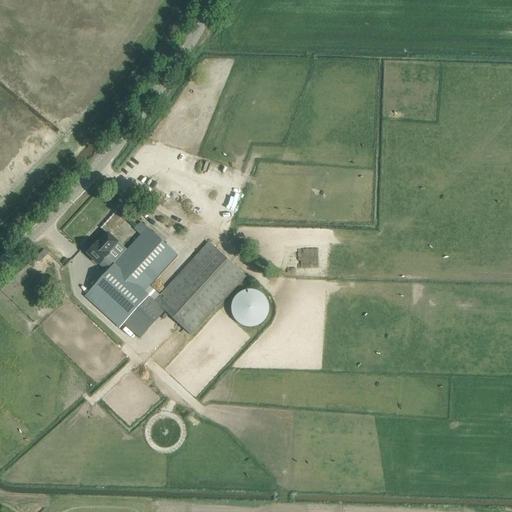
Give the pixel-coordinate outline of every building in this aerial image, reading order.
[(239,172),(234,185),(243,189),(248,175),(239,172)] [(217,211),(217,210),(216,208),(215,205),(214,203),(213,200),(211,198),(208,197),(204,196),(202,195),(199,196),(196,196),(194,198),(191,200),(189,202),(188,205),(187,208),(186,210),(187,213),(188,216),(189,219),(191,221),(193,223),(196,225),(199,225),(201,226),(204,225),(207,225),(210,223),(212,222),(214,219),(215,216),(216,214),(217,211)] [(97,233),(111,217),(103,209),(88,225),(97,233)] [(177,255),(155,235),(148,228),(114,264),(106,257),(109,254),(108,253),(117,242),(108,234),(98,244),(97,243),(87,253),(100,264),(101,263),(109,271),(85,296),(120,328),(124,324),(139,339),(164,311),(191,335),(245,276),(208,242),(160,295),(149,285),(177,255)] [(252,290),(250,289),(248,289),(247,290),(245,290),(243,291),(241,292),(240,292),(239,293),(237,294),(236,296),(235,296),(235,297),(234,298),(233,300),(232,301),(232,302),(231,304),(231,305),(231,307),(231,308),(231,310),(231,311),(231,312),(231,314),(232,315),(233,317),(233,318),(234,319),(235,321),(236,321),(237,322),(238,323),(239,324),(241,325),(243,326),(244,327),(246,327),(248,327),(250,327),(252,327),(255,327),(257,326),(259,325),(261,324),(262,323),(263,322),(264,321),(265,319),(266,318),(266,317),(267,316),(268,314),(268,313),(268,311),(268,310),(269,308),(269,307),(268,306),(268,304),(268,302),(267,301),(267,300),(266,299),(265,298),(265,297),(264,296),(263,295),(262,294),(260,292),(259,292),(257,291),(256,291),(255,290),(253,290),(252,290)]
